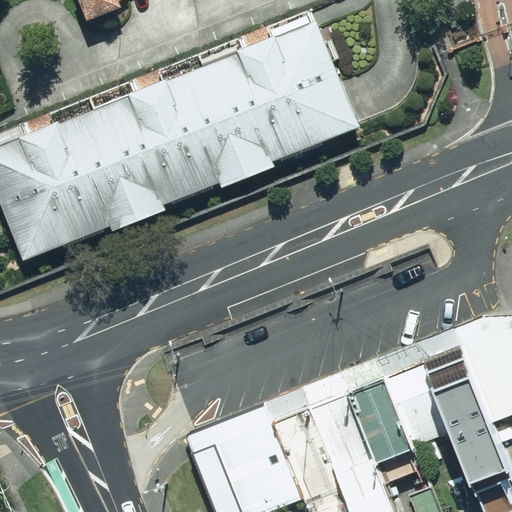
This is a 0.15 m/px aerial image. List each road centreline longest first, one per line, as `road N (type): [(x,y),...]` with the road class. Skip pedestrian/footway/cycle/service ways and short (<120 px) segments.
road 1 (tertiary): [(76,333),(511,157)]
road 2 (secondary): [(109,503),(41,421),(4,354)]
road 3 (secondary): [(76,333),(100,418),(109,503)]
road 4 (residential): [(240,0),(80,62)]
road 5 (residential): [(80,62),(36,79),(20,72),(5,54),(20,19)]
